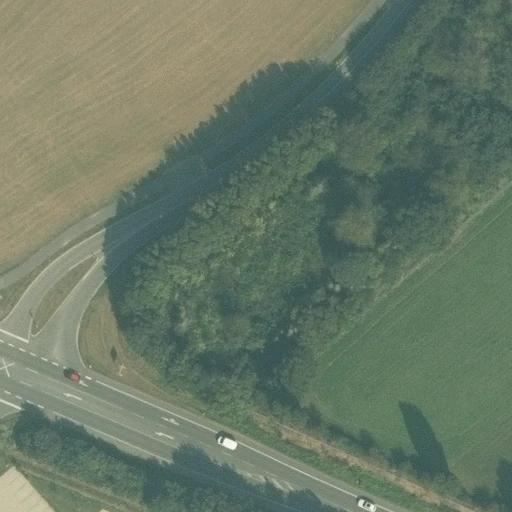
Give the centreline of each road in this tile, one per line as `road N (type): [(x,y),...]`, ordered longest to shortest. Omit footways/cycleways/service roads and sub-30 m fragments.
road 1 (tertiary): [(410,0),(291,130),(78,273),(4,368)]
road 2 (secondary): [(4,368),(343,511)]
